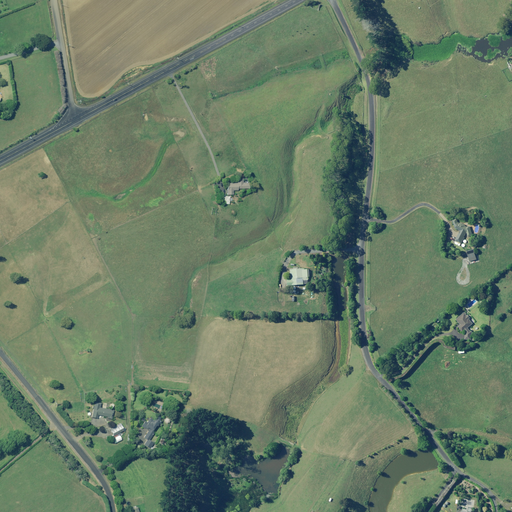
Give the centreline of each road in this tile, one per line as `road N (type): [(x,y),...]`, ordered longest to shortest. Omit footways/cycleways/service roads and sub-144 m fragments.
road 1 (unclassified): [(332,0),(369,90),(361,326),(372,367),(454,467)]
road 2 (secondary): [(296,0),(72,121)]
road 3 (unclassified): [(0,353),(95,471),(112,511)]
